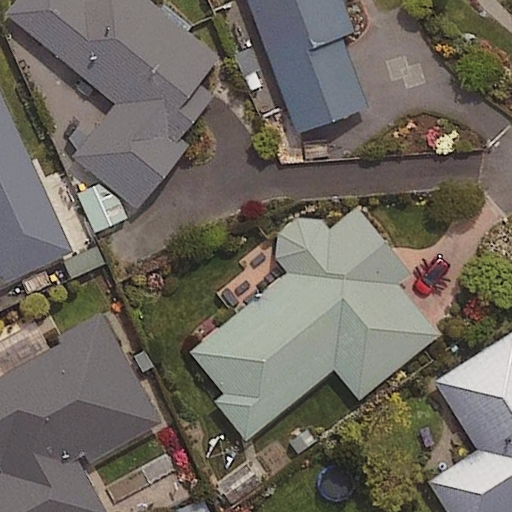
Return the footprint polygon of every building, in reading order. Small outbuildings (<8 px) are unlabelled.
[(17,0),(7,13),(115,106),(73,154),(134,207),(186,147),(176,138),(210,98),(194,84),(215,59),(146,0),(17,0)] [(247,0),(297,132),(365,106),(338,34),(352,29),(341,0),(247,0)] [(67,253),(0,101),(0,277),(2,282),(67,253)] [(405,271),(356,209),(328,231),(310,209),(270,240),(294,269),(190,352),(223,393),(214,400),(244,438),(333,368),(357,397),(436,335),(393,281),(405,271)] [(159,423),(99,314),(58,337),(62,344),(0,377),(0,511),(103,511),(78,467),(159,423)] [(511,511),(511,331),(434,382),(478,450),(428,482),(446,511),(511,511)]
